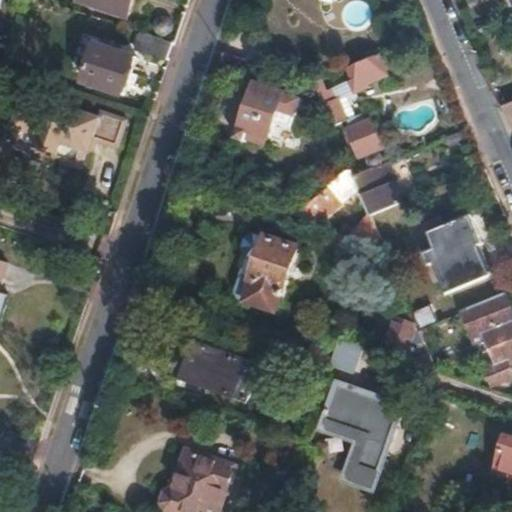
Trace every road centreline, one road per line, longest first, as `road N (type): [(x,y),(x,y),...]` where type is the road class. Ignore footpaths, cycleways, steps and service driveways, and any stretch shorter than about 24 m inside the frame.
road 1 (residential): [(214,0),(42,511)]
road 2 (residential): [(439,0),(511,174)]
